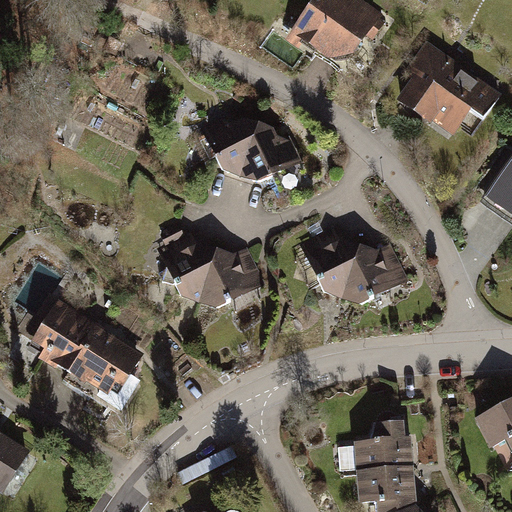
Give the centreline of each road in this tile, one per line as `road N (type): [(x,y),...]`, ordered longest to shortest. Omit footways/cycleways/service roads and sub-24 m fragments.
road 1 (residential): [(470,357),(467,319),(446,259),(414,201),(375,155),(304,97),(136,17)]
road 2 (residential): [(470,357),(328,370),(243,402)]
road 3 (residential): [(243,402),(170,455),(122,511)]
road 4 (residential): [(303,511),(243,402)]
